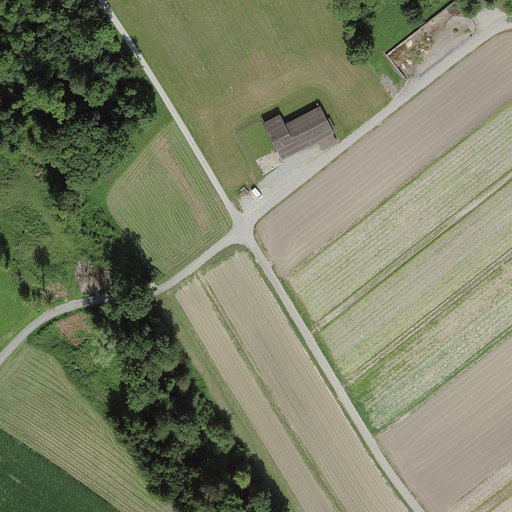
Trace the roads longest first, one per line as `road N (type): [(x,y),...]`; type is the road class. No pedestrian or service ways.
road 1 (unclassified): [(511,22),(498,25),(242,229),(418,511)]
road 2 (track): [(242,229),(132,304),(37,329),(0,359)]
road 3 (track): [(242,229),(102,0)]
